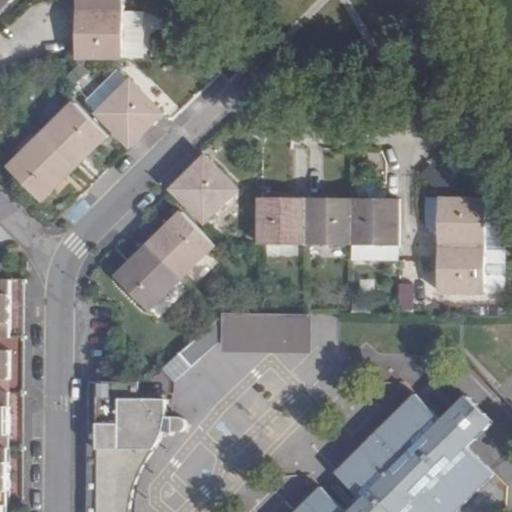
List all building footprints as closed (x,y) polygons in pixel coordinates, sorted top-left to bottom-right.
[(0,0),(0,15),(2,14),(4,12),(0,8),(0,6),(6,0),(13,0),(14,1),(14,0),(0,0)] [(6,0),(0,6),(0,8),(4,12),(14,1),(13,0),(6,0)] [(78,0),(79,12),(124,12),(124,0),(78,0)] [(78,58),(124,59),(124,12),(79,12),(79,27),(79,28),(84,28),(85,43),(78,43),(78,58)] [(75,62),(64,73),(72,80),(83,70),(75,62)] [(154,125),(165,114),(165,113),(129,75),(95,109),(132,146),(143,135),(138,131),(150,121),(154,125)] [(72,99),(40,132),(75,168),(85,158),(80,153),(91,144),(96,148),(107,137),(72,99)] [(143,135),(154,125),(150,121),(138,131),(143,135)] [(75,168),(40,132),(6,165),(42,201),(53,190),(48,186),(59,175),(64,180),(75,168)] [(85,158),(96,148),(91,144),(80,153),(85,158)] [(451,154),(437,162),(446,179),(460,171),(451,154)] [(209,156),(207,157),(197,167),(200,171),(189,181),(186,178),(174,189),(208,224),(242,190),(209,156)] [(200,171),(197,167),(186,178),(189,181),(200,171)] [(48,186),(53,190),(64,180),(59,175),(48,186)] [(441,225),(441,246),(489,247),(487,195),(441,195),(441,210),(446,211),(447,225),(441,225)] [(262,244),(308,246),(309,199),(292,199),(292,204),(277,204),(277,199),(262,199),(262,244)] [(308,246),(354,246),(355,200),(338,200),(338,205),(322,205),(323,200),(309,199),(308,246)] [(354,246),(401,247),(401,199),(385,199),(385,200),(385,206),(371,206),(370,200),(355,200),(354,246)] [(158,232),(148,242),(183,278),(214,248),(179,211),(169,221),(173,225),(163,236),(158,232)] [(169,221),(158,232),(163,236),(173,225),(169,221)] [(183,278),(148,242),(138,252),(142,257),(131,267),(127,263),(113,275),(149,312),(183,278)] [(489,292),(489,247),(441,246),(441,262),(441,292),(489,292)] [(142,257),(138,252),(127,263),(131,267),(142,257)] [(0,511),(13,511),(13,461),(0,460),(0,452),(0,436),(13,436),(13,404),(1,404),(1,378),(13,377),(13,347),(1,347),(1,324),(13,324),(14,280),(0,280),(0,511)] [(403,285),(403,308),(418,308),(417,285),(403,285)] [(216,316),(164,368),(176,380),(222,334),(228,328),(224,324),(216,316)] [(222,355),(309,352),(309,319),(224,324),(228,328),(222,334),(222,355)] [(13,347),(13,324),(1,324),(1,347),(13,347)] [(98,381),(114,382),(114,370),(98,369),(98,381)] [(313,448),(340,475),(419,397),(393,370),(313,448)] [(13,404),(13,377),(1,378),(1,404),(13,404)] [(89,399),(137,399),(137,382),(114,382),(98,381),(89,381),(89,399)] [(460,511),(496,478),(469,451),(498,424),(471,397),(444,423),(419,397),(340,475),(365,502),(354,511),(346,511),(325,489),(301,511),(460,511)] [(89,399),(90,511),(133,511),(134,506),(137,495),(140,483),(146,470),(152,458),(158,446),(163,439),(166,429),(168,421),(169,409),(165,399),(137,399),(89,399)] [(0,452),(0,460),(13,461),(13,436),(0,436),(0,452)] [(248,511),(301,511),(325,489),(299,462),(248,511)] [(511,511),(511,494),(496,478),(460,511),(511,511)]
